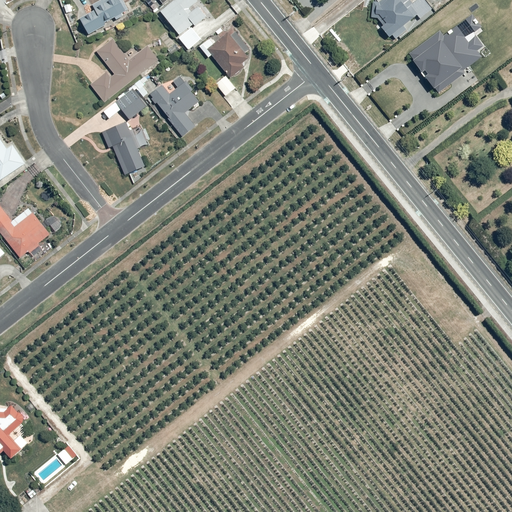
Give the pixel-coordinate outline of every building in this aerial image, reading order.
[(129,10),(123,0),(102,0),(93,5),(97,10),(83,17),(89,35),(107,26),(106,22),(129,10)] [(173,0),(160,11),(179,35),(193,24),(194,26),(206,16),(197,6),(191,10),(189,8),(197,1),(196,0),(173,0)] [(382,27),(390,38),(417,16),(421,19),(432,10),(431,6),(437,0),(436,0),(416,0),(413,2),(411,0),(381,0),(379,2),(375,1),(373,17),(378,19),(384,26),(382,27)] [(409,56),(439,93),(466,73),(464,71),(482,56),(478,51),(484,46),(474,33),(482,28),(473,15),(443,37),(439,31),(409,56)] [(208,57),(211,54),(230,78),(244,67),(241,64),(249,58),(228,32),(213,44),(209,39),(199,46),(208,57)] [(160,60),(148,45),(130,60),(113,39),(97,52),(112,70),(91,84),(105,103),(160,60)] [(237,88),(226,76),(216,84),(227,97),(237,88)] [(184,137),(197,126),(186,113),(201,102),(184,82),(170,94),(164,85),(150,95),(184,137)] [(140,83),(135,87),(104,110),(110,119),(123,110),(130,120),(149,106),(143,97),(148,93),(140,83)] [(147,166),(127,121),(103,132),(110,149),(114,147),(126,175),(147,166)] [(7,148),(0,137),(0,180),(26,164),(13,145),(7,148)] [(0,231),(21,258),(28,252),(31,254),(41,246),(39,243),(50,234),(29,208),(12,222),(0,205),(0,231)] [(0,452),(2,454),(5,451),(13,459),(22,451),(9,436),(23,424),(24,419),(23,415),(20,413),(12,405),(5,412),(0,412),(0,452)]
